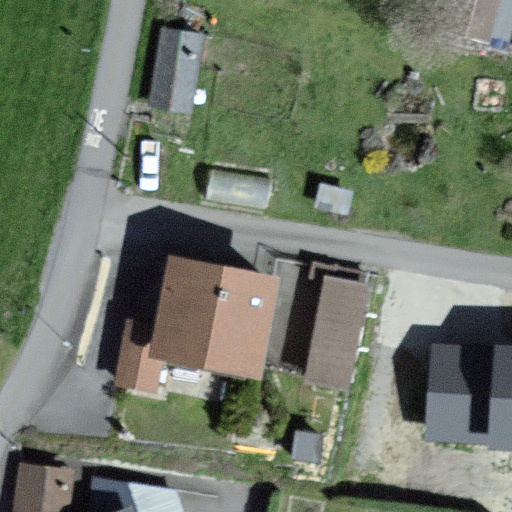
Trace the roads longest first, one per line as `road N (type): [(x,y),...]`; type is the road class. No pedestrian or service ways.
road 1 (residential): [(511,281),(74,214)]
road 2 (unclassified): [(0,421),(49,331),(74,214)]
road 3 (unclassified): [(74,214),(123,0)]
